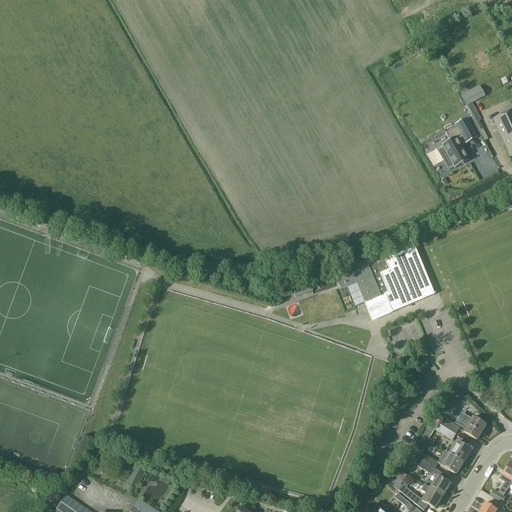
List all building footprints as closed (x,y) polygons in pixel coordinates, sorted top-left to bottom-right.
[(452,1),(427,12),(455,74),(480,62),(452,1)] [(511,2),(485,13),(511,13),(511,18),(476,33),(480,42),(486,42),(511,31),(511,2)] [(511,46),(492,54),(496,65),(511,58),(511,46)] [(511,67),(488,76),(496,98),(511,92),(511,67)] [(483,129),(475,115),(478,113),(472,103),(466,107),(479,131),(483,129)] [(510,157),(511,156),(511,110),(493,120),(510,157)] [(477,137),(467,119),(455,125),(457,128),(465,143),(466,144),(477,137)] [(465,143),(457,128),(447,133),(451,140),(436,148),(448,170),(453,167),(454,169),(468,161),(460,146),(465,143)] [(359,262),(333,273),(340,289),(341,290),(357,283),(365,302),(365,303),(372,300),(380,317),(391,312),(391,313),(434,295),(415,250),(415,248),(371,266),(369,260),(360,264),(359,262)] [(310,284),(292,291),(295,298),(312,292),(310,284)] [(445,414),(451,417),(455,408),(449,405),(445,414)] [(439,425),(455,435),(460,428),(443,418),(439,425)] [(476,441),(485,426),(472,419),(463,433),(476,441)] [(452,441),(455,435),(439,425),(435,431),(452,441)] [(424,440),(429,433),(422,429),(418,436),(424,440)] [(416,449),(423,453),(429,443),(422,439),(416,449)] [(445,452),(463,463),(470,451),(456,443),(453,448),(449,445),(445,452)] [(93,450),(88,456),(94,461),(99,455),(93,450)] [(463,463),(445,452),(444,452),(440,458),(444,461),(441,466),(455,475),(463,463)] [(418,459),(435,469),(438,463),(422,454),(418,459)] [(431,475),(435,469),(418,459),(415,465),(431,475)] [(511,482),(511,481),(511,464),(510,463),(501,476),(511,482)] [(136,464),(122,489),(134,495),(147,469),(136,464)] [(424,486),(442,497),(449,485),(436,477),(432,484),(427,481),(424,486)] [(370,492),(375,496),(385,483),(379,479),(370,492)] [(407,487),(403,483),(398,491),(413,503),(417,498),(406,488),(407,487)] [(434,509),(442,497),(424,486),(420,492),(425,495),(421,501),(434,509)] [(489,496),(495,500),(499,494),(493,490),(489,496)] [(394,498),(400,503),(403,499),(397,494),(394,498)] [(495,500),(501,504),(505,498),(499,494),(495,500)] [(90,511),(66,495),(55,510),(57,511),(102,511),(101,511),(90,511)] [(400,503),(407,508),(410,504),(403,499),(400,503)] [(156,511),(138,500),(130,511),(156,511)] [(392,509),(395,511),(399,511),(402,508),(397,503),(392,509)]
